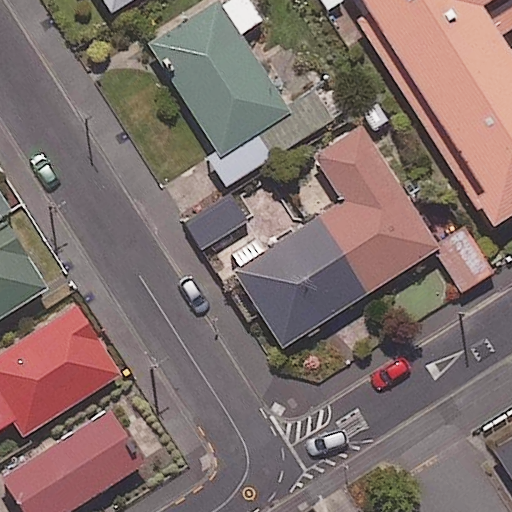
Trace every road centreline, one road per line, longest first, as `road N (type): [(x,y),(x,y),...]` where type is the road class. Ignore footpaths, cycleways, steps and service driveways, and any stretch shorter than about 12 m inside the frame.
road 1 (residential): [(0,57),(243,439),(249,463)]
road 2 (residential): [(511,324),(299,457),(249,463)]
